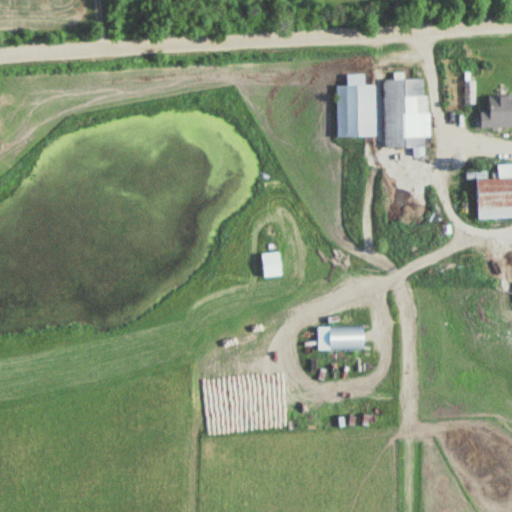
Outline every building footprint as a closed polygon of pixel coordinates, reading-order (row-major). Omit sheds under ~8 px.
[(373,85),(361,85),(361,74),(343,74),(343,136),(373,136),(373,85)] [(381,148),(410,148),(410,157),(422,157),(422,136),(427,136),(427,96),(422,96),(422,79),(381,79),(381,148)] [(511,96),(477,97),(478,129),(511,128),(511,96)] [(494,179),(470,179),(471,220),(511,219),(511,191),(511,164),(493,165),(494,179)] [(259,254),(259,277),(278,277),(278,254),(259,254)] [(360,327),(324,327),(324,351),(360,351),(360,327)]
